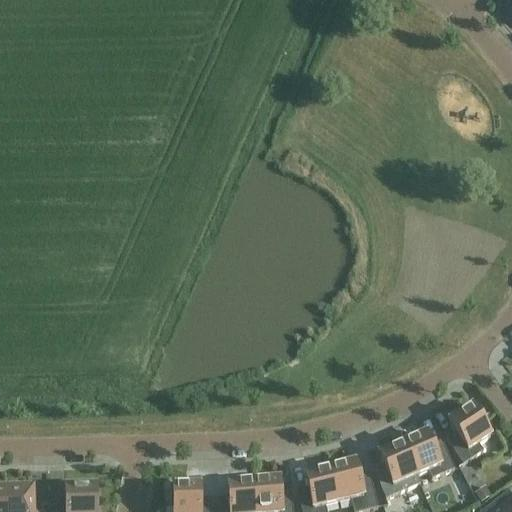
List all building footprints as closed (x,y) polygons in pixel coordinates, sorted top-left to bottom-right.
[(480,426),(482,424),(471,407),(454,418),(455,420),(448,425),(455,436),(445,442),(462,468),(482,455),(478,448),(489,440),(480,426)] [(425,437),(401,447),(416,480),(428,475),(431,482),(453,473),(441,444),(430,449),(425,437)] [(383,469),(372,474),(385,502),(407,493),(404,485),(416,480),(401,447),(378,458),(383,469)] [(345,466),(328,470),(337,507),(350,503),(352,511),(375,511),(377,511),(368,476),(357,478),(354,466),(346,468),(345,466)] [(307,491),(296,494),(300,511),(325,511),(325,510),(337,507),(328,470),(311,474),(312,477),(304,479),(307,491)] [(278,483),(252,485),(254,511),(292,511),(291,495),(279,496),(278,483)] [(228,500),(216,501),(217,511),(254,511),(252,485),(227,487),(228,500)] [(94,511),(94,491),(88,491),(88,486),(71,487),(71,491),(65,491),(65,511),(94,511)] [(173,508),(172,511),(210,511),(210,501),(199,502),(198,489),(190,489),(190,487),(169,487),(170,508),(173,508)] [(484,489),(474,495),(480,505),(490,499),(484,489)] [(32,511),(32,492),(6,493),(6,511),(32,511)] [(511,511),(511,507),(509,510),(502,500),(486,511),(511,511)]
